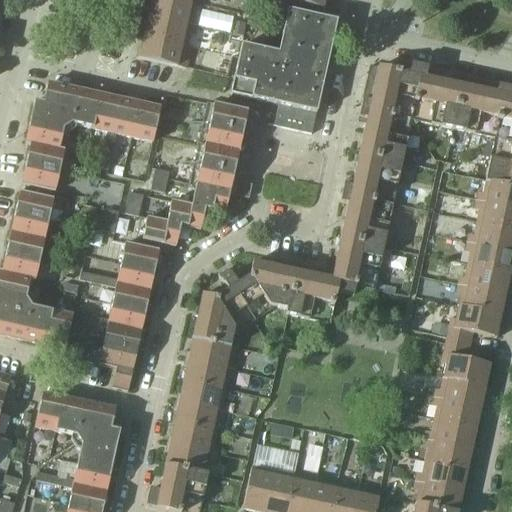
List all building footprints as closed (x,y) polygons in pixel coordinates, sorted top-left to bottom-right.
[(194,6),(167,0),(150,0),(148,10),(146,10),(144,17),(194,28),(196,20),(191,19),(194,6)] [(283,0),(324,12),(327,0),(283,0)] [(310,136),(335,24),(286,13),(276,56),(239,47),(228,96),(271,106),(266,127),(310,136)] [(194,28),(144,17),(143,24),(145,25),(142,39),(185,48),(188,35),(193,36),(194,28)] [(142,39),(139,52),(137,52),(135,60),(185,71),(187,62),(182,61),(185,48),(142,39)] [(460,89),(424,81),(423,81),(426,70),(405,66),(403,76),(404,76),(418,79),(409,122),(451,131),(460,89)] [(368,68),(356,123),(364,125),(357,156),(400,165),(409,122),(418,79),(404,76),(403,76),(368,68)] [(42,106),(33,104),(28,125),(61,132),(70,127),(77,93),(46,86),(43,96),(42,98),(43,99),(42,106)] [(511,91),(493,87),(491,95),(460,89),(451,131),(493,140),(511,143),(511,91)] [(97,98),(77,93),(70,127),(90,131),(97,98)] [(117,102),(97,98),(90,131),(106,135),(110,136),(117,102)] [(130,140),(137,107),(117,102),(110,136),(106,135),(103,146),(111,148),(114,137),(130,140)] [(205,106),(196,147),(236,155),(240,136),(245,137),(250,116),(205,106)] [(158,111),(137,107),(130,140),(151,145),(158,111)] [(61,132),(28,125),(23,146),(28,147),(29,146),(57,152),(57,151),(61,132)] [(511,143),(493,140),(484,182),(511,188),(511,143)] [(29,146),(28,147),(24,166),(58,173),(62,152),(57,151),(57,152),(29,146)] [(111,148),(103,146),(101,158),(109,160),(111,148)] [(196,147),(187,191),(193,192),(194,188),(227,195),(227,196),(247,201),(250,187),(235,184),(237,175),(232,174),(236,155),(196,147)] [(357,156),(351,186),(343,184),(338,205),(346,207),(339,240),(381,249),(400,165),(357,156)] [(109,160),(101,158),(98,170),(106,172),(109,160)] [(58,173),(24,166),(19,187),(53,194),(58,173)] [(167,175),(153,172),(150,186),(164,189),(167,175)] [(511,188),(484,182),(481,195),(476,194),(474,202),(511,210),(511,188)] [(163,196),(164,189),(150,186),(149,193),(163,196)] [(193,192),(190,208),(189,208),(203,211),(203,212),(223,216),(227,196),(227,195),(194,188),(193,192)] [(18,194),(13,215),(47,222),(51,201),(18,194)] [(140,205),(141,198),(127,195),(126,202),(140,205)] [(126,202),(124,209),(138,212),(140,205),(126,202)] [(511,210),(474,202),(473,210),(477,212),(475,224),(511,232),(511,210)] [(190,208),(169,203),(165,224),(165,225),(178,228),(198,233),(203,212),(203,211),(189,208),(190,208)] [(137,219),(138,212),(124,209),(123,216),(137,219)] [(115,222),(117,215),(103,212),(101,219),(115,222)] [(43,238),(47,222),(13,215),(9,235),(42,242),(41,246),(53,249),(55,241),(43,238)] [(101,219),(100,226),(114,229),(115,222),(101,219)] [(165,224),(145,220),(140,242),(174,249),(178,228),(165,225),(165,224)] [(511,232),(475,224),(472,237),(467,236),(465,245),(511,254),(511,232)] [(112,236),(114,229),(100,226),(98,233),(112,236)] [(9,235),(4,254),(38,262),(41,246),(42,242),(9,235)] [(339,240),(330,282),(294,274),(286,312),(285,312),(284,317),(328,326),(334,295),(351,298),(353,288),(372,292),(381,249),(339,240)] [(67,244),(55,241),(53,249),(65,252),(67,244)] [(79,246),(67,244),(65,252),(77,254),(79,246)] [(157,253),(123,245),(119,266),(152,274),(157,253)] [(511,254),(465,245),(463,253),(468,254),(466,267),(508,276),(511,262),(511,254)] [(4,254),(0,274),(0,273),(0,274),(28,282),(33,283),(38,262),(4,254)] [(248,278),(235,286),(227,273),(217,279),(226,292),(213,300),(200,297),(190,341),(229,349),(229,348),(231,337),(274,310),(285,312),(286,312),(294,274),(251,265),(248,278)] [(119,266),(115,283),(114,286),(148,294),(152,274),(119,266)] [(508,276),(466,267),(463,280),(458,279),(456,287),(506,298),(508,291),(505,290),(508,276)] [(0,273),(0,274),(0,273),(0,295),(24,301),(28,282),(0,274),(0,273)] [(78,282),(83,284),(90,285),(92,277),(79,275),(78,282)] [(103,280),(92,277),(90,285),(102,288),(103,280)] [(148,294),(114,286),(115,283),(103,280),(102,288),(113,290),(110,306),(143,314),(148,294)] [(506,298),(456,287),(454,295),(459,296),(456,309),(499,318),(502,305),(504,305),(506,298)] [(24,301),(0,295),(0,338),(22,343),(29,310),(24,301)] [(143,314),(110,306),(106,322),(95,320),(93,328),(105,330),(106,326),(139,334),(143,314)] [(494,340),(499,318),(456,309),(454,322),(449,321),(447,330),(470,335),(471,335),(494,340)] [(49,314),(29,310),(22,343),(42,347),(49,314)] [(70,319),(49,314),(42,347),(63,352),(70,319)] [(81,325),(93,328),(95,320),(82,317),(81,325)] [(139,334),(106,326),(105,330),(101,346),(135,354),(139,334)] [(468,346),(471,335),(470,335),(447,330),(444,341),(468,346)] [(229,349),(190,341),(187,355),(185,354),(183,362),(234,372),(236,364),(231,363),(234,349),(229,348),(229,349)] [(465,361),(467,351),(443,345),(441,356),(465,361)] [(135,354),(101,346),(97,367),(114,371),(110,390),(126,394),(135,354)] [(489,367),(465,362),(465,361),(441,356),(439,365),(444,366),(441,379),(484,389),(489,367)] [(234,372),(183,362),(182,369),(184,369),(181,383),(224,392),(227,379),(232,380),(234,372)] [(0,377),(0,397),(3,398),(9,381),(0,377)] [(484,389),(441,379),(438,392),(433,391),(432,399),(482,410),(483,403),(481,402),(484,389)] [(224,392),(181,383),(178,397),(176,396),(174,404),(225,415),(226,406),(221,405),(224,392)] [(61,401),(40,396),(33,430),(54,434),(61,401)] [(482,410),(432,399),(430,407),(435,409),(432,421),(475,431),(478,417),(480,418),(482,410)] [(81,405),(61,401),(54,434),(74,438),(81,405)] [(225,415),(174,404),(173,411),(175,412),(172,425),(215,435),(218,422),(223,423),(225,415)] [(113,412),(81,405),(74,438),(80,447),(79,447),(113,454),(117,433),(108,432),(110,424),(111,424),(111,422),(113,412)] [(475,431),(432,421),(429,434),(424,433),(422,442),(472,452),(474,445),(472,445),(475,431)] [(215,435),(172,425),(169,439),(167,439),(165,446),(215,457),(217,449),(212,448),(215,435)] [(281,428),(270,426),(268,437),(279,439),(281,428)] [(289,442),(292,430),(281,428),(279,439),(289,442)] [(472,452),(422,442),(421,450),(425,451),(423,464),(466,473),(469,459),(471,460),(472,452)] [(215,457),(165,446),(164,453),(166,454),(163,468),(206,477),(209,464),(214,465),(215,457)] [(113,454),(79,447),(75,467),(108,474),(113,454)] [(466,473),(423,464),(420,477),(415,476),(413,484),(463,495),(465,487),(463,487),(466,473)] [(263,471),(250,468),(240,511),(244,511),(263,511),(273,468),(265,466),(263,471)] [(75,467),(72,483),(71,487),(104,494),(108,474),(75,467)] [(198,511),(206,477),(163,468),(157,494),(147,491),(144,509),(158,511),(198,511)] [(281,470),(273,468),(263,511),(285,511),(293,478),(280,475),(281,470)] [(48,478),(36,475),(34,483),(46,486),(48,478)] [(306,480),(293,478),(285,511),(307,511),(315,477),(307,475),(306,480)] [(323,479),(315,477),(307,511),(329,511),(335,487),(322,484),(323,479)] [(60,480),(48,478),(46,486),(58,488),(60,480)] [(20,483),(8,479),(5,487),(17,490),(20,483)] [(100,511),(104,494),(71,487),(72,483),(60,480),(58,488),(70,491),(66,507),(89,511),(100,511)] [(463,495),(413,484),(411,492),(416,493),(413,506),(441,511),(457,511),(459,501),(462,502),(463,495)] [(348,490),(335,487),(329,511),(351,511),(357,486),(349,485),(348,490)] [(365,488),(357,486),(351,511),(374,511),(378,496),(364,493),(365,488)] [(10,511),(13,506),(0,502),(0,511),(10,511)]
